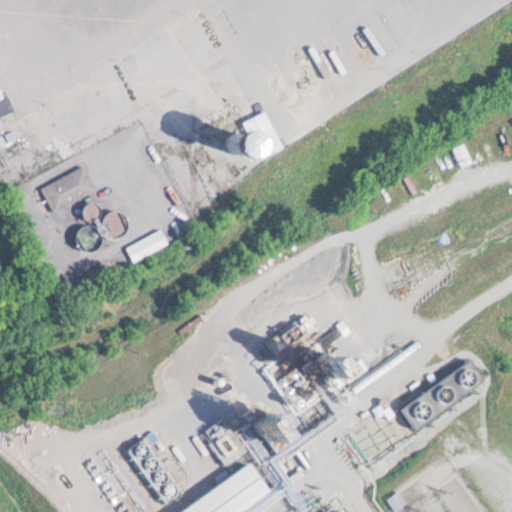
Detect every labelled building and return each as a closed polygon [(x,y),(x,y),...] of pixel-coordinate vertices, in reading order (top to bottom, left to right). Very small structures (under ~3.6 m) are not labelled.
[(2,99),(0,93),(0,114),(12,111),(7,97),(2,99)] [(229,152),(254,152),(254,132),(229,132),(229,152)] [(87,166),(42,186),(53,210),(97,191),(87,166)] [(171,241),(162,227),(129,248),(138,262),(171,241)] [(469,355),(401,400),(413,418),(481,373),(469,355)] [(144,431),(181,481),(167,492),(129,443),(144,431)] [(170,511),(241,457),(264,486),(230,511),(170,511)] [(408,502),(400,490),(388,499),(396,510),(408,502)]
